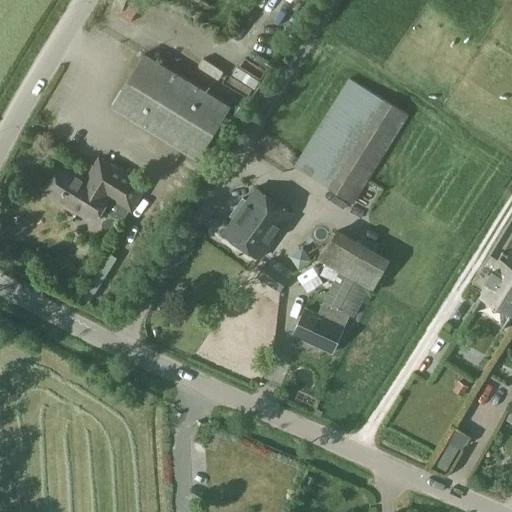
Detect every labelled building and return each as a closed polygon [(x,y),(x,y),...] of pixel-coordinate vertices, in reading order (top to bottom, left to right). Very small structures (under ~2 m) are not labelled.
[(104,33),(110,23),(97,16),(91,26),(104,33)] [(197,158),(230,105),(145,53),(112,106),(197,158)] [(353,203),(408,115),(349,78),(294,166),(353,203)] [(141,187),(98,161),(87,179),(61,164),(45,191),(60,200),(58,203),(74,213),(79,206),(98,217),(102,210),(121,221),(141,187)] [(257,187),(224,233),(259,258),(292,212),(279,203),(278,205),(269,198),(270,197),(257,187)] [(339,271),(318,314),(324,317),(329,305),(335,308),(345,287),(364,295),(369,286),(373,288),(390,257),(338,228),(318,258),(339,271)] [(87,301),(113,257),(105,252),(79,296),(87,301)] [(496,271),(493,269),(499,259),(489,253),(471,281),(481,287),(485,281),(488,283),(481,294),(511,313),(511,311),(511,267),(502,261),(496,271)] [(289,282),(269,267),(260,279),(280,294),(289,282)] [(305,308),(293,334),(332,352),(343,326),(349,315),(354,317),(364,295),(345,287),(335,308),(329,305),(324,317),(318,314),(305,308)] [(455,412),(467,432),(480,425),(469,404),(455,412)] [(450,442),(437,465),(445,470),(459,447),(450,442)]
